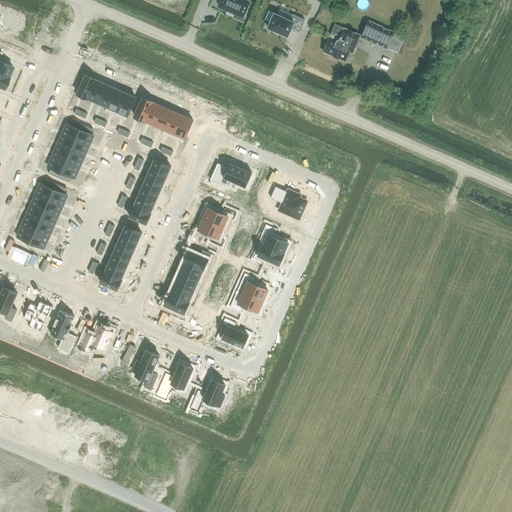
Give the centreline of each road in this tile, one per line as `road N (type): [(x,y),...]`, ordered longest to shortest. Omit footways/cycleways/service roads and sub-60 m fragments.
road 1 (residential): [(131,318),(249,370),(333,184),(214,131)]
road 2 (unclassified): [(511,189),(108,14),(88,16)]
road 3 (residential): [(0,202),(88,16)]
road 4 (residential): [(131,318),(214,131)]
road 5 (residential): [(0,259),(131,318)]
